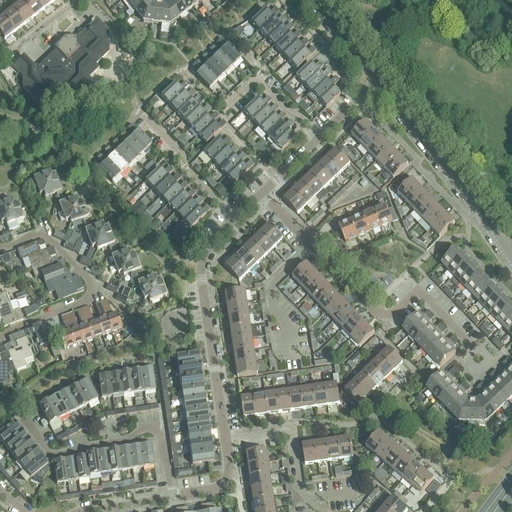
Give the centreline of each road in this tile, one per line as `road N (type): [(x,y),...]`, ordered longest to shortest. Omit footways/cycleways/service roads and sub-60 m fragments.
road 1 (residential): [(466,340),(418,291),(397,311),(376,313),(261,194)]
road 2 (residential): [(225,440),(200,275),(204,252),(234,217)]
road 3 (residential): [(0,247),(44,231),(92,288),(86,301),(0,336)]
road 4 (residential): [(172,497),(154,429),(48,457),(22,419)]
road 5 (unclassified): [(511,252),(379,80)]
road 6 (residential): [(234,217),(142,113)]
road 7 (residential): [(320,138),(256,82),(226,107)]
